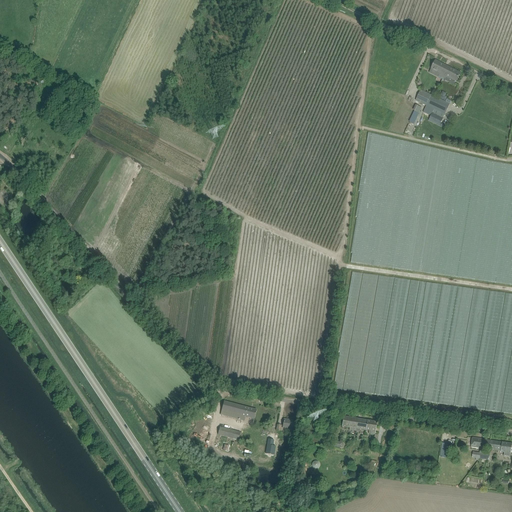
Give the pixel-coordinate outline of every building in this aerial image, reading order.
[(433,65),(431,68),(440,73),(438,77),(442,79),(448,67),(435,60),(433,65)] [(448,67),(442,79),(443,80),(444,80),(445,79),(446,79),(447,76),(455,81),(456,81),(458,78),(461,73),(448,67)] [(416,101),(415,102),(418,104),(419,102),(426,106),(431,95),(421,90),(416,101)] [(426,106),(424,111),(426,112),(432,115),(431,116),(429,121),(440,126),(441,123),(443,118),(445,115),(450,104),(445,102),(431,95),(426,106)] [(416,105),(413,110),(420,113),(422,108),(416,105)] [(413,114),(409,122),(414,124),(418,116),(413,114)] [(224,401),(223,406),(221,414),(239,419),(239,418),(243,419),(244,416),(254,419),(256,410),(224,401)] [(343,421),(342,427),(350,428),(356,429),(358,419),(344,416),(343,421)] [(358,419),(356,429),(369,431),(369,434),(370,434),(375,435),(376,427),(377,422),(358,419)] [(284,421),(283,426),(283,428),(292,429),(293,423),(284,421)] [(218,435),(238,440),(240,432),(220,427),(218,435)] [(270,434),(268,445),(267,445),(265,455),(273,456),(275,446),(274,446),(276,435),(270,434)] [(472,443),(471,447),(481,448),(481,453),(484,453),(484,449),(501,451),(501,452),(505,452),(504,456),(510,456),(511,453),(511,449),(511,447),(511,443),(473,438),(472,443)] [(299,447),(297,454),(304,456),(306,449),(299,447)]
